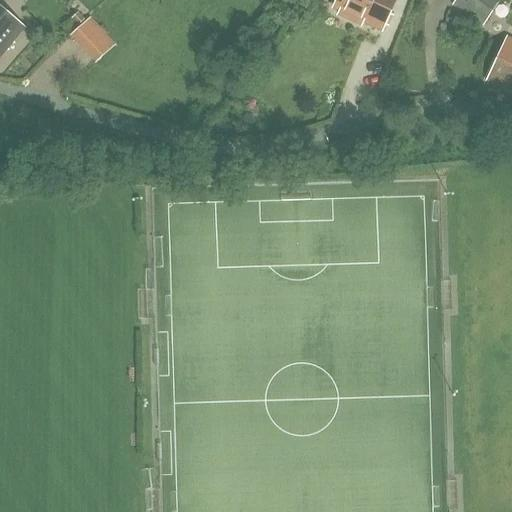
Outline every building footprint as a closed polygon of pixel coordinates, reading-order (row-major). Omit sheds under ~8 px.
[(336,0),(334,7),(340,10),(337,15),(361,26),(363,21),(382,30),(395,0),(336,0)] [(455,0),(453,5),(483,25),(499,0),(455,0)] [(0,54),(23,27),(0,6),(0,54)] [(70,21),(77,28),(84,21),(76,14),(70,21)] [(89,19),(72,35),(96,61),(114,45),(89,19)] [(511,39),(507,37),(487,81),(501,88),(500,91),(511,96),(511,94),(511,39)]
